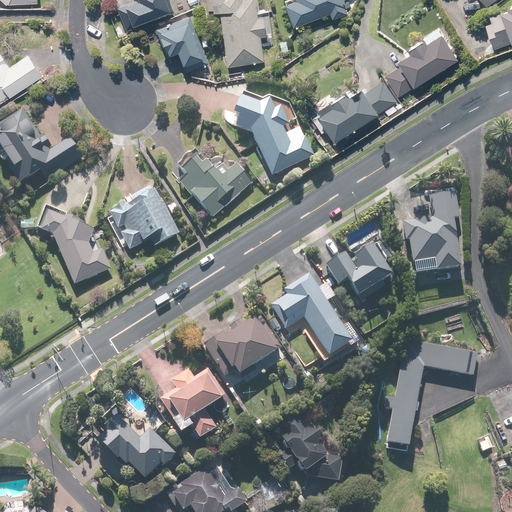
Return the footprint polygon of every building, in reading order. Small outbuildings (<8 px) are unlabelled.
[(172,12),(167,0),(134,0),(115,8),(125,31),(172,12)] [(204,0),(206,10),(210,10),(210,12),(229,9),(229,11),(217,12),(225,67),(262,61),(259,37),(265,36),(262,16),(255,17),(254,12),(258,12),(256,0),(204,0)] [(294,0),(282,5),(291,28),(328,13),(330,19),(344,13),(341,4),(343,3),(342,0),(294,0)] [(511,43),(511,5),(507,7),(508,10),(489,16),(492,22),(485,24),(494,49),(511,43)] [(176,54),(184,72),(207,63),(188,15),(154,29),(166,58),(176,54)] [(385,76),(398,96),(458,58),(442,32),(427,42),(423,36),(407,47),(411,53),(398,61),(401,66),(385,76)] [(0,104),(40,76),(25,54),(9,66),(0,53),(0,104)] [(335,141),(397,101),(384,80),(366,92),(363,87),(350,95),(346,89),(330,100),(334,106),(320,115),(319,114),(312,118),(322,133),(328,129),(335,141)] [(257,107),(238,99),(230,118),(236,120),(233,129),(250,135),(270,178),(313,157),(304,138),(290,145),(282,129),(287,127),(279,109),(273,112),(268,101),(257,107)] [(53,150),(25,108),(0,124),(0,156),(19,186),(37,174),(45,185),(82,160),(69,140),(53,150)] [(211,220),(251,184),(234,166),(227,173),(221,167),(214,173),(205,163),(200,167),(193,160),(179,173),(184,178),(177,185),(190,199),(191,198),(211,220)] [(154,249),(178,235),(161,205),(160,205),(153,193),(152,194),(148,187),(130,198),(133,204),(129,207),(127,204),(108,215),(117,231),(123,227),(125,232),(119,235),(129,252),(146,242),(148,240),(154,249)] [(434,274),(459,270),(451,221),(458,220),(454,194),(428,198),(431,219),(401,223),(404,243),(407,243),(410,266),(432,263),(434,274)] [(47,216),(41,233),(53,238),(73,286),(110,270),(102,251),(93,254),(89,244),(93,231),(47,216)] [(389,278),(370,248),(347,262),(343,255),(323,268),(336,288),(344,283),(355,300),(389,278)] [(351,343),(308,275),(283,291),(286,296),(269,306),(285,331),(303,320),(327,358),(351,343)] [(254,321),(253,320),(244,326),(240,320),(227,328),(231,334),(224,339),(221,334),(202,346),(223,379),(233,372),(237,378),(238,377),(240,381),(255,371),(253,367),(275,353),(274,352),(279,348),(260,318),(254,321)] [(472,378),(476,355),(404,340),(393,399),(385,398),(383,409),(390,411),(384,443),(407,448),(423,369),(472,378)] [(175,390),(159,400),(173,422),(170,423),(178,436),(190,428),(198,441),(216,430),(204,411),(220,401),(219,399),(223,396),(206,370),(193,379),(187,371),(170,382),(175,390)] [(139,439),(116,416),(96,435),(99,437),(94,442),(118,466),(120,467),(123,468),(125,468),(127,466),(143,482),(159,466),(162,469),(174,458),(148,430),(139,439)] [(301,473),(303,475),(306,479),(336,485),(340,460),(322,457),(316,448),(317,436),(304,432),(294,417),(279,428),(285,437),(279,441),(281,444),(280,447),(284,452),(286,452),(278,457),(287,471),(295,466),(295,468),(298,472),(301,473)] [(234,511),(244,506),(235,492),(222,500),(202,469),(187,478),(188,480),(187,481),(186,480),(180,484),(181,485),(165,494),(176,511),(184,511),(189,509),(190,511),(234,511)]
